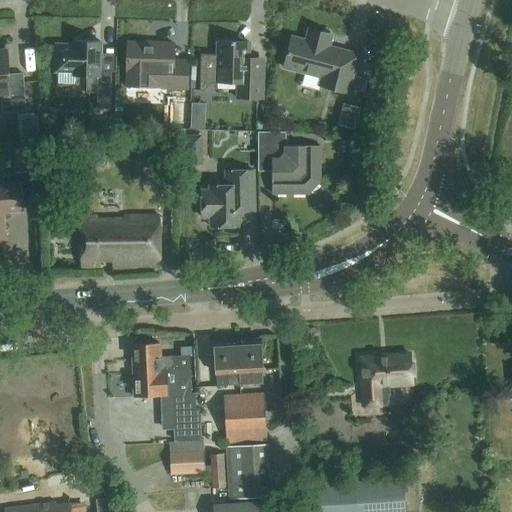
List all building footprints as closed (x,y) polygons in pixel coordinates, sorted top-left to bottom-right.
[(350,93),(361,55),(339,49),(338,52),(329,50),(332,35),(309,29),(306,40),(292,37),(284,68),(321,78),(319,85),(350,93)] [(56,71),(74,71),(74,77),(87,77),(87,92),(97,93),(97,108),(111,108),(111,93),(112,72),(100,72),(100,41),(75,41),(75,46),(57,46),(56,71)] [(235,41),(216,41),(217,41),(217,54),(201,54),(200,91),(204,91),(213,82),(238,83),(237,98),(263,99),(264,69),(249,69),(250,43),(235,42),(235,41)] [(128,42),(126,87),(161,88),(161,86),(171,86),(171,88),(187,89),(188,61),(174,61),(174,43),(128,42)] [(0,51),(0,96),(1,96),(2,112),(26,111),(23,74),(9,75),(8,51),(0,51)] [(40,113),(40,125),(55,125),(55,113),(40,113)] [(257,135),(257,147),(258,147),(258,160),(272,160),(272,194),(308,194),(320,182),(320,146),(286,146),(286,132),(258,132),(258,135),(257,135)] [(184,137),(184,164),(201,164),(201,137),(184,137)] [(145,139),(145,166),(173,166),(172,139),(145,139)] [(36,148),(14,150),(16,173),(38,171),(36,148)] [(202,197),(203,218),(211,217),(211,227),(243,226),(242,211),(255,211),(254,171),(226,171),(226,186),(210,186),(210,197),(202,197)] [(10,213),(23,212),(21,184),(0,185),(0,239),(6,239),(5,220),(10,217),(10,213)] [(143,266),(159,266),(159,215),(124,215),(124,219),(96,219),(96,216),(80,216),(81,267),(100,267),(100,261),(113,261),(113,268),(136,267),(136,265),(143,265),(143,266)] [(263,383),(262,371),(260,337),(238,339),(240,385),(263,383)] [(240,385),(238,339),(215,340),(217,374),(218,386),(240,385)] [(135,372),(191,370),(190,355),(171,356),(171,358),(161,359),(161,343),(133,344),(135,372)] [(414,384),(413,355),(360,358),(362,386),(364,407),(388,405),(390,386),(414,384)] [(200,409),(196,409),(195,394),(192,394),(191,370),(135,372),(136,397),(175,395),(176,428),(200,427),(200,409)] [(227,442),(267,440),(264,393),(224,395),(227,442)] [(225,446),(229,499),(271,497),(268,443),(225,446)] [(204,454),(170,455),(171,475),(206,474),(204,454)] [(210,454),(212,489),(226,488),(224,454),(210,454)] [(317,511),(404,511),(403,480),(316,485),(317,511)] [(71,511),(71,508),(70,503),(55,505),(55,501),(5,508),(5,511),(71,511)] [(214,511),(267,511),(267,501),(214,505),(214,511)]
